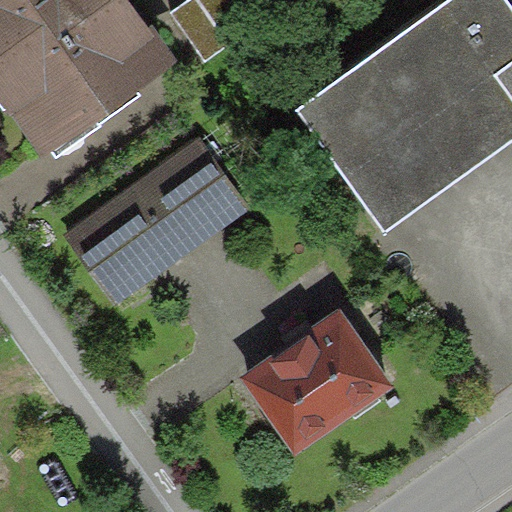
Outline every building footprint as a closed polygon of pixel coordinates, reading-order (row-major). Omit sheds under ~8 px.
[(0,0),(0,57),(40,116),(157,36),(132,0),(0,0)] [(164,0),(200,46),(260,0),(164,0)] [(511,0),(445,0),(301,103),(389,238),(511,149),(511,0)] [(240,189),(195,128),(66,222),(111,283),(240,189)] [(382,366),(332,297),(241,362),(292,431),(382,366)]
